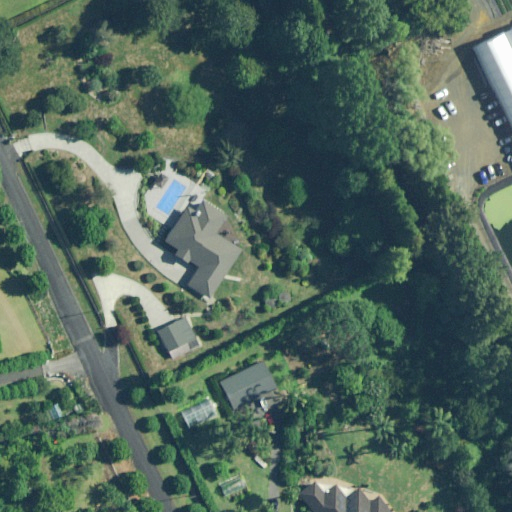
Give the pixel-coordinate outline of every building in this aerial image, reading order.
[(511,23),(472,43),(511,123),(511,23)] [(192,211),(185,207),(163,241),(176,249),(172,255),(185,264),(187,262),(196,268),(185,286),(208,300),(241,249),(215,232),(224,217),(198,201),(192,211)] [(183,316),(155,331),(170,359),(198,345),(183,316)] [(259,360),(218,381),(233,411),(274,389),(259,360)] [(55,404),(46,408),(52,420),(61,416),(55,404)] [(389,511),(377,495),(369,502),(357,487),(345,496),(334,483),(323,492),(314,481),(298,493),(312,511),(389,511)]
